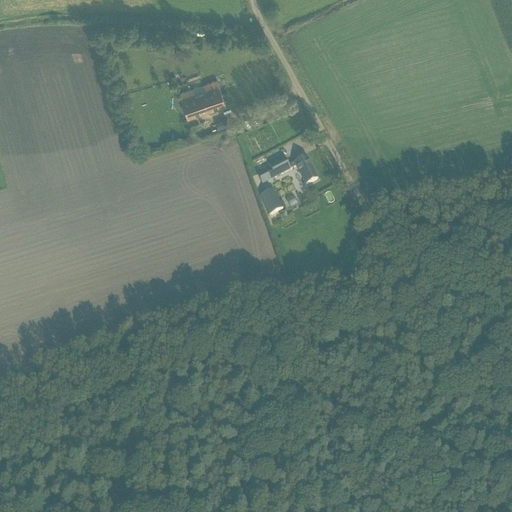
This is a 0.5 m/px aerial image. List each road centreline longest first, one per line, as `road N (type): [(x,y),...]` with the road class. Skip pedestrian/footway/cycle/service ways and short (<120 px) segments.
road 1 (track): [(402,279),(217,300),(17,376),(0,393)]
road 2 (unclassified): [(371,219),(252,0)]
road 3 (track): [(511,470),(402,279)]
